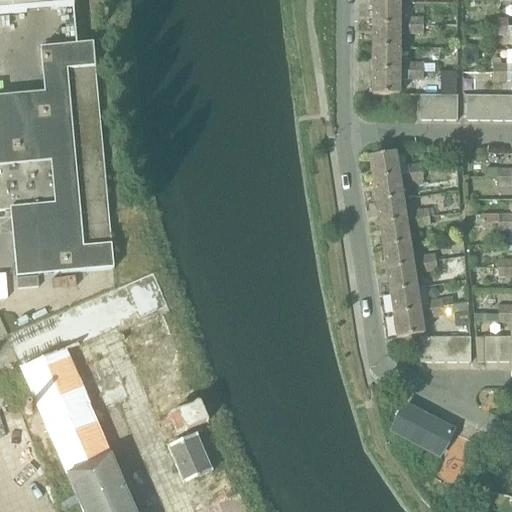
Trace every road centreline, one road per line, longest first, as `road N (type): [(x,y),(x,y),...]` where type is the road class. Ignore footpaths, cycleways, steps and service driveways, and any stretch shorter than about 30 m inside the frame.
road 1 (residential): [(511,437),(379,363),(346,138)]
road 2 (residential): [(346,138),(511,137)]
road 3 (residential): [(346,138),(345,0)]
